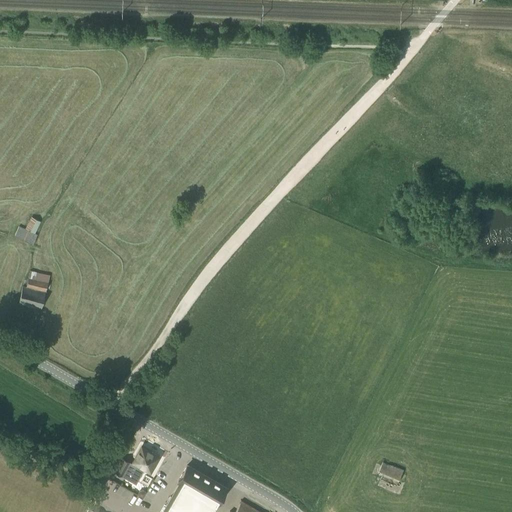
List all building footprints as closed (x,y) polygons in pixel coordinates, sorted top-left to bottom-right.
[(24,229),(19,226),(14,236),(32,244),(37,234),(35,233),(40,222),(30,217),(24,229)] [(49,275),(30,270),(26,287),(23,286),(18,304),(40,310),(49,275)] [(122,458),(115,472),(136,484),(144,470),(149,472),(157,457),(142,448),(132,464),(122,458)] [(403,470),(383,462),(378,474),(398,482),(403,470)] [(163,511),(211,511),(216,504),(226,488),(187,466),(178,481),(180,483),(172,497),(170,496),(170,497),(170,498),(166,504),(166,505),(167,505),(163,511)] [(260,511),(241,501),(234,511),(230,511),(229,511),(260,511)]
